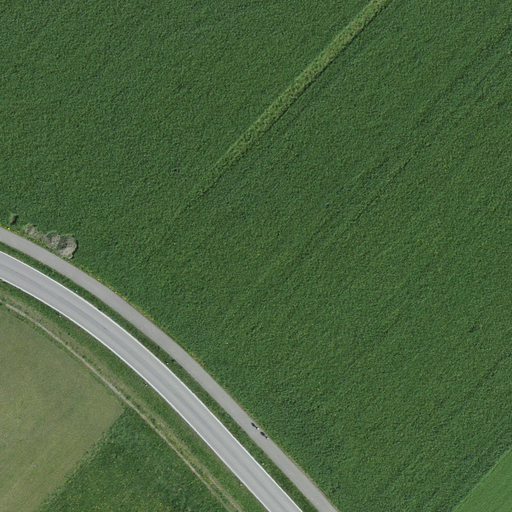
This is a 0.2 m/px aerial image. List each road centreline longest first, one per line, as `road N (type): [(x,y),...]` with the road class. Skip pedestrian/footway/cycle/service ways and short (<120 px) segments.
road 1 (tertiary): [(282,511),(124,344),(0,264)]
road 2 (track): [(0,300),(68,346),(236,511)]
